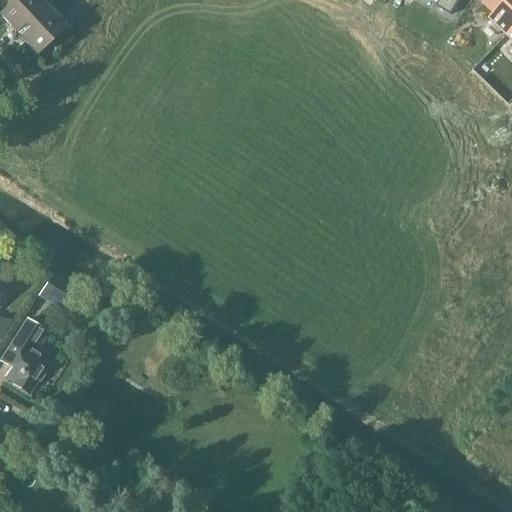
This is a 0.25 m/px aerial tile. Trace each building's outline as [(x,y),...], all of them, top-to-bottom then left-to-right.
[(0,0),(0,5),(4,9),(12,0),(0,0)] [(12,0),(4,9),(0,11),(0,15),(14,32),(10,36),(15,42),(20,37),(35,54),(65,27),(40,0),(12,0)] [(438,0),(435,6),(450,16),(459,0),(438,0)] [(511,0),(483,0),(481,3),(492,14),(488,19),(506,35),(511,28),(511,0)] [(71,310),(80,294),(51,275),(41,291),(71,310)] [(26,320),(0,360),(11,368),(5,377),(13,382),(11,383),(27,394),(37,379),(39,380),(52,359),(36,348),(46,333),(26,320)]
